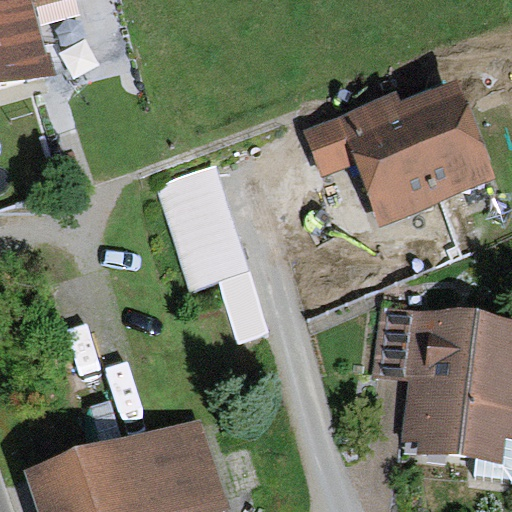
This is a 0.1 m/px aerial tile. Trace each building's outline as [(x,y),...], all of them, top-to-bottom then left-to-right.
[(0,0),(0,92),(52,78),(33,9),(63,0),(0,0)] [(496,185),(457,85),(402,106),(397,95),(300,132),(319,182),(354,169),(378,231),(496,185)] [(228,167),(164,185),(195,291),(259,273),(228,167)] [(511,324),(412,315),(405,382),(409,383),(402,446),(418,448),(416,458),(502,467),(505,442),(511,442),(511,324)] [(200,422),(26,478),(36,511),(212,511),(228,507),(200,422)]
